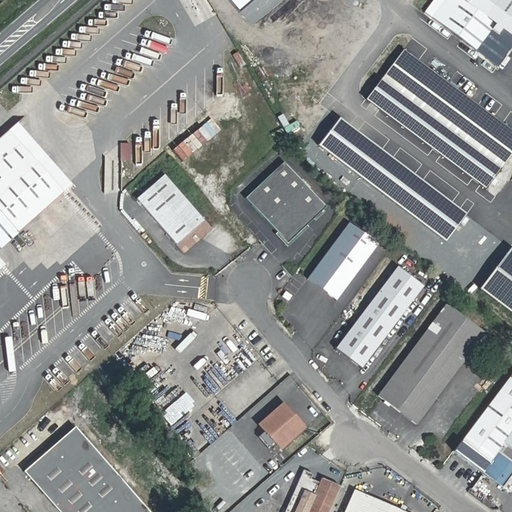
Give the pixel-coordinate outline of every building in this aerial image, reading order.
[(228,0),(238,13),(252,0),(228,0)] [(511,38),(511,7),(502,0),(446,0),(432,19),(475,51),(490,30),(499,36),(502,31),(511,38)] [(475,51),(499,68),(511,50),(511,38),(502,31),(499,36),(490,30),(475,51)] [(506,166),(511,157),(511,123),(406,49),(384,79),(506,166)] [(0,142),(0,252),(8,245),(38,219),(68,193),(74,188),(21,125),(14,130),(0,142)] [(299,243),(324,220),(334,212),(292,165),(280,176),(251,201),(293,247),(299,243)] [(215,229),(170,176),(141,200),(186,254),(215,229)] [(384,247),(355,226),(319,275),(347,296),(384,247)] [(511,309),(511,248),(483,289),(511,309)] [(428,292),(402,271),(340,355),(366,374),(428,292)] [(342,304),(347,296),(319,275),(313,282),(342,304)] [(489,338),(451,309),(381,401),(420,431),(483,346),(489,338)] [(483,346),(486,348),(492,341),(489,338),(483,346)] [(511,381),(455,461),(482,480),(497,460),(511,439),(511,381)] [(288,406),(264,428),(270,435),(280,445),(285,452),(309,431),(288,406)] [(151,511),(108,463),(78,428),(26,471),(61,511),(151,511)] [(273,451),(280,445),(270,435),(264,440),(273,451)] [(504,496),(511,484),(511,470),(497,460),(482,480),(504,496)] [(315,477),(305,473),(287,511),(330,511),(333,508),(340,489),(323,482),(320,489),(312,484),(315,477)] [(323,482),(315,477),(312,484),(320,489),(323,482)] [(393,511),(356,495),(348,511),(393,511)]
